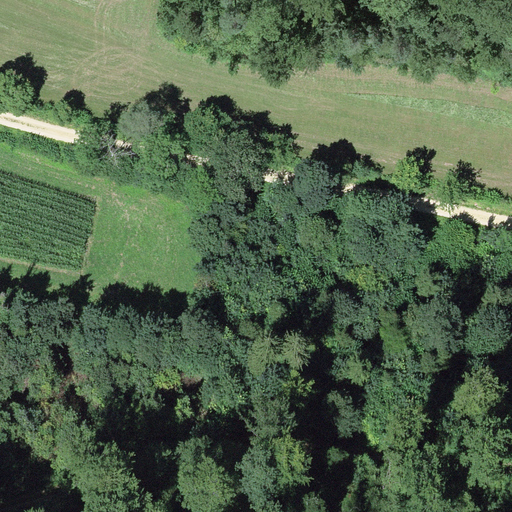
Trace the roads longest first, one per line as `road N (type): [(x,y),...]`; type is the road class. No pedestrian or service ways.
road 1 (track): [(0,116),(98,145),(511,226)]
road 2 (track): [(511,471),(300,448),(244,451),(0,505)]
